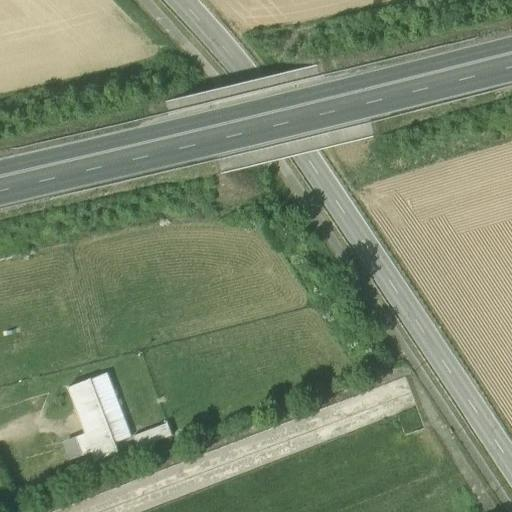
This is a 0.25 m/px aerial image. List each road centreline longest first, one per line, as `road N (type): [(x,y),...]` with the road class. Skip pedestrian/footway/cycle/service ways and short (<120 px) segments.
road 1 (tertiary): [(511,470),(286,128),(179,0)]
road 2 (trunk): [(511,60),(0,185)]
road 3 (track): [(0,278),(168,237),(233,233)]
